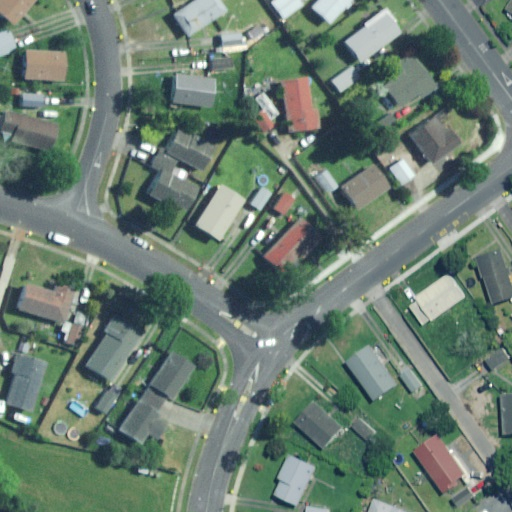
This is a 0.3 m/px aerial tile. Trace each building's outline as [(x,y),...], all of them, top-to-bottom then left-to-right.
[(30,0),(0,0),(0,19),(8,26),(30,0)] [(222,12),(214,0),(191,0),(169,15),(183,37),(222,12)] [(299,6),(295,0),(271,0),(267,3),(280,20),(299,6)] [(325,24),(340,8),(342,10),(349,2),(347,0),(314,0),(307,8),(325,24)] [(391,20),(381,9),(340,43),(357,63),(395,33),(387,23),(391,20)] [(0,54),(11,51),(4,30),(0,31),(0,54)] [(238,45),(236,32),(216,36),(218,48),(238,45)] [(59,52),(18,51),(17,80),(58,81),(59,52)] [(227,69),(226,54),(208,56),(209,70),(227,69)] [(430,89),(408,56),(387,70),(392,77),(378,86),(393,108),(415,94),(417,97),(430,89)] [(356,77),(349,67),(329,81),(336,91),(356,77)] [(209,80),(172,77),(169,104),(206,107),(209,80)] [(308,110),(302,79),(275,84),(284,133),(315,128),(311,109),(308,110)] [(36,108),(37,95),(17,94),(16,106),(36,108)] [(40,96),(39,107),(58,107),(59,97),(40,96)] [(279,120),(268,103),(249,116),(260,133),(279,120)] [(51,125),(0,112),(0,135),(12,138),(10,143),(44,151),(51,125)] [(440,131),(430,117),(406,135),(428,165),(455,144),(443,129),(440,131)] [(209,148),(171,129),(160,149),(157,148),(147,168),(154,172),(142,195),(164,206),(165,204),(180,211),(192,189),(165,176),(173,161),(196,173),(209,148)] [(399,185),(411,176),(409,173),(420,166),(408,150),(385,167),(399,185)] [(385,189),(368,165),(336,187),(352,211),(385,189)] [(335,186),(323,169),(311,177),(323,194),(335,186)] [(269,193),(259,185),(244,203),(254,211),(269,193)] [(239,201),(216,186),(190,226),(213,241),(239,201)] [(290,200),(280,193),(268,209),(279,216),(290,200)] [(316,238),(294,218),(259,255),(279,274),(296,255),(298,258),(316,238)] [(511,298),(511,283),(500,249),(477,257),(494,305),(511,298)] [(411,308),(423,325),(431,319),(433,322),(467,298),(451,275),(417,298),(419,302),(411,308)] [(81,294),(51,285),(49,292),(21,284),(13,310),(59,323),(65,303),(77,307),(81,294)] [(96,331),(101,334),(80,366),(105,382),(137,335),(107,315),(103,321),(96,331)] [(77,327),(67,324),(62,342),(72,345),(77,327)] [(401,384),(373,345),(347,363),(375,402),(401,384)] [(510,359),(503,349),(487,361),(494,371),(510,359)] [(42,363),(15,354),(9,374),(11,375),(1,405),(27,413),(42,363)] [(161,397),(167,400),(187,368),(165,354),(145,386),(134,403),(132,402),(114,431),(135,445),(142,435),(150,441),(161,424),(149,417),(151,413),(161,397)] [(426,383),(415,368),(401,378),(412,393),(426,383)] [(111,399),(100,392),(90,408),(101,414),(111,399)] [(511,434),(511,395),(503,396),(505,435),(511,434)] [(343,430),(316,405),(299,423),(326,448),(343,430)] [(467,474),(439,435),(415,452),(446,495),(459,485),(457,482),(467,474)] [(318,468),(291,456),(280,479),(283,481),(276,495),(299,506),(318,468)] [(474,497),(468,489),(452,501),(458,509),(474,497)] [(405,511),(375,500),(370,511),(405,511)]
